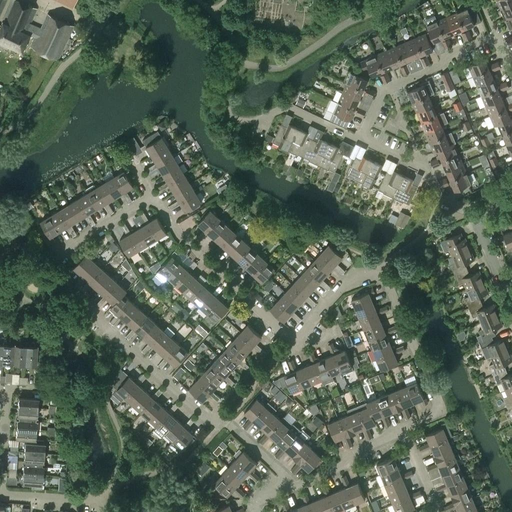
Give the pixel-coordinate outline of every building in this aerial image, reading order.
[(0,41),(22,52),(30,35),(34,26),(30,24),(37,9),(16,0),(10,0),(3,17),(5,18),(3,22),(0,28),(0,41)] [(511,0),(496,0),(500,10),(511,4),(511,0)] [(511,4),(500,10),(505,20),(511,16),(511,4)] [(464,29),(474,25),(481,22),(474,6),(467,9),(467,8),(457,13),(464,29)] [(454,33),(464,29),(457,13),(447,17),(454,33)] [(30,47),(58,59),(73,27),(74,26),(48,14),(41,29),(34,26),(30,35),(35,37),(30,47)] [(445,40),(444,38),(437,21),(434,15),(424,20),(434,42),(440,39),(441,42),(442,42),(444,46),(450,43),(449,39),(445,40)] [(444,38),(454,33),(447,17),(437,21),(444,38)] [(415,38),(422,55),(433,50),(426,33),(415,38)] [(412,59),(422,55),(415,38),(405,42),(412,59)] [(402,63),(412,59),(405,42),(395,47),(402,63)] [(392,67),(402,63),(395,47),(385,51),(392,67)] [(383,72),(392,67),(385,51),(376,55),(383,72)] [(372,76),(383,72),(376,55),(365,60),(360,62),(364,70),(369,68),(372,76)] [(468,66),(473,76),(489,69),(485,59),(468,66)] [(493,79),(489,69),(473,76),(477,86),(493,79)] [(368,86),(366,85),(368,80),(348,71),(344,81),(347,83),(363,90),(366,91),(367,88),(368,88),(368,86)] [(441,75),(446,88),(453,85),(447,72),(441,75)] [(477,86),(481,96),(498,89),(493,79),(477,86)] [(412,102),(429,95),(434,93),(429,80),(419,84),(420,86),(407,92),(412,102)] [(359,100),(363,90),(347,83),(342,92),(359,100)] [(502,99),(498,89),(481,96),(485,106),(502,99)] [(462,103),(468,100),(464,91),(458,94),(462,103)] [(354,110),(359,100),(342,92),(338,102),(354,110)] [(433,105),(429,95),(412,102),(416,112),(433,105)] [(298,98),(295,104),(303,107),(306,101),(298,98)] [(485,106),(490,116),(506,109),(502,99),(485,106)] [(341,116),(350,120),(354,110),(338,102),(330,120),(337,123),(341,116)] [(416,112),(420,122),(437,115),(433,105),(416,112)] [(511,119),(510,119),(506,109),(490,116),(494,126),(498,125),(498,124),(511,119)] [(441,125),(437,115),(420,122),(425,132),(441,125)] [(511,117),(510,119),(511,119),(498,124),(498,125),(502,134),(511,130),(511,117)] [(288,151),(299,128),(289,124),(287,127),(281,124),(272,143),(278,145),(278,146),(288,151)] [(429,142),(446,135),(441,125),(425,132),(429,142)] [(309,133),(299,128),(288,151),(298,156),(298,155),(304,157),(312,139),(307,137),(309,133)] [(148,149),(152,156),(167,146),(162,137),(157,129),(142,139),(145,145),(140,148),(143,151),(148,149)] [(507,144),(511,141),(511,130),(502,134),(507,144)] [(451,132),(446,135),(429,142),(433,152),(437,151),(437,150),(450,145),(454,143),(455,142),(451,132)] [(267,134),(265,140),(271,142),(273,136),(267,134)] [(319,166),(329,143),(319,138),(317,142),(312,139),(304,157),(309,160),(309,161),(319,166)] [(130,145),(135,153),(140,149),(135,141),(130,145)] [(339,148),(329,143),(319,166),(329,170),(335,172),(343,154),(338,151),(339,148)] [(454,143),(450,145),(437,150),(437,151),(439,155),(437,156),(438,158),(434,160),(437,166),(440,165),(439,161),(442,160),(458,153),(454,143)] [(173,156),(167,146),(152,156),(156,163),(158,165),(173,156)] [(458,153),(442,160),(446,170),(462,163),(458,153)] [(173,156),(158,165),(156,163),(152,166),(154,170),(159,167),(163,174),(179,165),(173,156)] [(352,178),(362,183),(373,161),(363,156),(361,160),(355,157),(347,175),(352,178)] [(383,165),(373,161),(362,183),(372,188),(373,187),(378,190),(387,172),(381,169),(383,165)] [(467,173),(462,163),(446,170),(450,180),(467,173)] [(169,183),(184,174),(179,165),(163,174),(168,182),(169,183)] [(115,177),(124,192),(122,193),(125,198),(129,196),(126,191),(134,186),(124,171),(115,177)] [(387,172),(378,190),(383,192),(383,193),(393,198),(404,175),(394,171),(392,174),(387,172)] [(471,183),(467,173),(450,180),(454,191),(471,183)] [(184,174),(169,183),(168,182),(163,184),(165,188),(170,185),(174,193),(190,183),(184,174)] [(414,180),(404,175),(393,198),(403,203),(403,202),(409,204),(418,186),(412,184),(414,180)] [(124,192),(115,177),(105,182),(115,198),(122,193),(124,192)] [(96,188),(106,203),(104,204),(107,209),(110,207),(108,202),(115,198),(105,182),(96,188)] [(328,188),(333,191),(336,184),(331,182),(328,188)] [(180,202),(195,192),(190,183),(174,193),(179,200),(180,202)] [(223,193),(231,188),(227,183),(220,188),(223,193)] [(106,203),(96,188),(87,193),(96,209),(104,204),(106,203)] [(195,192),(180,202),(179,200),(174,203),(176,207),(181,204),(186,211),(201,202),(195,192)] [(89,213),(96,209),(87,193),(78,199),(87,214),(85,216),(88,220),(92,218),(89,213)] [(354,198),(347,195),(344,201),(351,204),(354,198)] [(85,216),(87,214),(78,199),(69,205),(78,220),(85,216)] [(28,211),(33,207),(30,202),(25,205),(28,211)] [(59,210),(69,226),(67,227),(70,232),(74,229),(70,225),(78,220),(69,205),(59,210)] [(69,226),(59,210),(50,216),(59,231),(67,227),(69,226)] [(206,231),(218,217),(210,210),(198,223),(205,230),(206,231)] [(249,214),(245,210),(244,210),(241,214),(246,218),(249,214)] [(405,227),(410,215),(401,211),(395,223),(405,227)] [(52,236),(59,231),(50,216),(40,222),(42,225),(37,228),(48,245),(55,241),(52,236)] [(157,239),(148,223),(149,222),(147,217),(143,220),(146,224),(138,229),(148,244),(157,239)] [(157,217),(149,222),(148,223),(157,239),(167,233),(157,217)] [(206,231),(205,230),(201,234),(204,237),(208,233),(214,238),(226,225),(218,217),(206,231)] [(226,225),(214,238),(221,244),(222,245),(234,232),(226,225)] [(139,250),(129,234),(131,233),(128,228),(124,231),(127,236),(120,240),(129,256),(139,250)] [(138,229),(131,233),(129,234),(139,250),(148,244),(138,229)] [(510,251),(511,249),(511,230),(503,234),(510,251)] [(242,239),(234,232),(222,245),(221,244),(217,248),(220,251),(224,247),(230,253),(242,239)] [(452,256),(470,249),(465,238),(455,242),(453,236),(440,242),(445,251),(449,250),(452,256)] [(230,253),(236,259),(238,260),(250,247),(242,239),(230,253)] [(114,250),(118,246),(113,242),(109,246),(114,250)] [(322,253),(335,265),(333,266),(338,270),(341,267),(336,263),(343,256),(329,244),(322,253)] [(258,254),(250,247),(238,260),(236,259),(233,263),(236,266),(240,262),(246,267),(258,254)] [(474,260),(470,249),(452,256),(455,263),(450,265),(455,275),(467,269),(465,264),(474,260)] [(164,282),(168,277),(180,264),(174,258),(178,254),(174,251),(171,255),(172,256),(160,269),(155,274),(164,282)] [(335,265),(322,253),(314,261),(328,273),(333,266),(335,265)] [(76,269),(82,275),(94,262),(86,254),(74,267),(73,266),(69,270),(72,273),(76,269)] [(258,254),(246,267),(252,273),(254,275),(266,261),(258,254)] [(254,275),(252,273),(249,277),(252,280),(256,276),(262,282),(275,269),(266,261),(254,275)] [(322,279),(328,273),(314,261),(307,269),(320,281),(319,282),(323,286),(326,283),(322,279)] [(82,275),(88,281),(90,282),(102,269),(94,262),(82,275)] [(158,262),(149,267),(153,274),(161,266),(158,262)] [(188,271),(190,273),(194,268),(190,265),(186,270),(180,264),(168,277),(176,284),(188,271)] [(90,282),(88,281),(85,285),(88,288),(92,284),(98,290),(110,276),(102,269),(90,282)] [(319,282),(320,281),(307,269),(300,277),(313,289),(319,282)] [(467,269),(455,275),(459,284),(463,282),(466,289),(484,282),(479,271),(470,275),(467,269)] [(188,271),(176,284),(184,292),(196,278),(190,273),(188,271)] [(98,290),(104,295),(106,297),(118,284),(110,276),(98,290)] [(292,285),(306,297),(304,298),(309,302),(312,299),(307,295),(313,289),(300,277),(292,285)] [(204,285),(206,287),(210,283),(206,280),(203,284),(196,278),(184,292),(192,299),(204,285)] [(469,308),(481,302),(479,297),(488,293),(484,282),(466,289),(469,296),(464,298),(469,308)] [(106,297),(104,295),(101,299),(104,302),(108,298),(114,304),(123,294),(124,294),(127,291),(118,284),(106,297)] [(204,285),(192,299),(200,306),(212,293),(206,287),(204,285)] [(306,297),(292,285),(285,293),(299,305),(304,298),(306,297)] [(352,299),(356,309),(373,302),(369,295),(375,292),(373,288),(368,290),(368,292),(352,299)] [(220,300),(222,302),(226,298),(222,295),(219,299),(212,293),(200,306),(208,313),(220,300)] [(278,301),(291,313),(290,314),(294,318),(297,315),(293,311),(299,305),(285,293),(278,301)] [(111,307),(117,313),(119,315),(131,301),(124,294),(123,294),(114,304),(111,307)] [(220,300),(208,313),(216,321),(228,308),(222,302),(220,300)] [(131,301),(119,315),(117,313),(114,317),(117,320),(121,316),(127,322),(139,309),(131,301)] [(284,321),(290,314),(291,313),(278,301),(270,309),(284,321)] [(377,312),(378,314),(383,312),(381,308),(376,310),(373,302),(356,309),(360,319),(377,312)] [(481,302),(469,308),(473,317),(477,315),(480,322),(498,315),(493,304),(484,308),(481,302)] [(178,313),(183,308),(179,305),(175,310),(178,313)] [(333,310),(337,318),(342,316),(338,306),(333,310)] [(127,322),(133,328),(135,329),(147,316),(139,309),(127,322)] [(360,319),(364,329),(381,322),(378,314),(377,312),(360,319)] [(503,326),(498,315),(480,322),(483,329),(479,331),(483,341),(492,337),(495,335),(493,330),(503,326)] [(135,329),(133,328),(130,332),(133,335),(137,331),(143,337),(155,323),(147,316),(135,329)] [(384,330),(381,322),(364,329),(368,339),(385,332),(384,330)] [(143,337),(149,342),(151,344),(163,330),(155,323),(143,337)] [(241,333),(254,345),(253,346),(257,350),(260,347),(256,343),(262,337),(248,324),(241,333)] [(391,332),(389,328),(384,330),(385,332),(368,339),(373,349),(389,342),(386,334),(391,332)] [(163,330),(151,344),(149,342),(145,346),(149,349),(153,345),(159,351),(171,338),(163,330)] [(254,345),(241,333),(233,341),(247,353),(253,346),(254,345)] [(479,342),(486,359),(491,357),(508,349),(504,338),(494,342),(492,337),(483,341),(479,342)] [(159,351),(165,357),(167,358),(179,345),(171,338),(159,351)] [(6,341),(3,341),(1,363),(13,364),(14,344),(6,344),(6,341)] [(226,349),(239,361),(238,362),(242,366),(245,363),(241,359),(247,353),(233,341),(226,349)] [(24,365),(26,343),(22,342),(22,345),(14,344),(13,364),(24,365)] [(393,352),(394,354),(399,352),(398,348),(395,349),(395,347),(392,346),(391,346),(389,342),(373,349),(377,359),(393,352)] [(29,343),(26,343),(24,365),(36,366),(37,346),(28,345),(29,343)] [(167,358),(165,357),(162,361),(165,364),(169,360),(175,366),(188,353),(179,345),(167,358)] [(331,375),(341,371),(334,354),(336,353),(335,349),(334,348),(330,350),(332,355),(324,358),(331,375)] [(336,348),(335,349),(336,353),(334,354),(341,371),(343,375),(353,370),(345,350),(340,352),(338,349),(336,348)] [(239,361),(226,349),(219,357),(232,369),(238,362),(239,361)] [(493,375),(506,370),(503,364),(511,360),(511,357),(508,349),(491,357),(494,364),(489,365),(493,375)] [(398,363),(394,354),(393,352),(377,359),(381,370),(398,363)] [(211,365),(225,377),(223,378),(228,382),(231,379),(226,375),(232,369),(219,357),(211,365)] [(314,357),(310,358),(312,363),(314,363),(321,379),(324,384),(334,380),(331,375),(324,358),(320,360),(319,359),(316,358),(315,359),(314,357)] [(191,371),(195,366),(188,359),(184,364),(191,371)] [(311,383),(321,379),(314,363),(312,363),(305,367),(311,383)] [(225,377),(211,365),(204,373),(218,385),(223,378),(225,377)] [(297,370),(294,365),(290,367),(293,372),(284,375),(278,378),(282,388),(288,386),(291,392),(302,388),(295,371),(297,370)] [(305,367),(297,370),(295,371),(302,388),(311,383),(305,367)] [(129,376),(131,374),(125,369),(111,384),(118,390),(114,394),(122,401),(125,397),(137,384),(139,385),(143,381),(139,378),(136,382),(129,376)] [(506,370),(493,375),(497,385),(502,383),(505,390),(511,386),(511,373),(508,375),(506,370)] [(197,381),(210,393),(209,394),(213,398),(216,395),(212,391),(218,385),(204,373),(197,381)] [(263,388),(270,381),(265,377),(259,384),(263,388)] [(203,401),(209,394),(210,393),(197,381),(189,389),(203,401)] [(417,382),(407,386),(414,403),(421,399),(423,405),(428,403),(426,398),(424,398),(417,382)] [(145,391),(139,385),(137,384),(125,397),(133,404),(145,391)] [(270,391),(274,395),(279,389),(275,386),(270,391)] [(406,406),(414,403),(407,386),(397,390),(404,407),(401,408),(404,413),(408,411),(406,406)] [(511,386),(505,390),(508,397),(503,399),(507,408),(511,407),(511,406),(511,386)] [(287,396),(280,390),(274,397),(281,403),(287,396)] [(401,408),(404,407),(397,390),(387,394),(394,411),(401,408)] [(155,400),(159,396),(155,393),(152,397),(145,391),(133,404),(141,412),(153,398),(155,400)] [(385,414),(394,411),(387,394),(377,398),(384,415),(385,414)] [(18,407),(37,408),(38,399),(18,397),(18,407)] [(161,406),(155,400),(153,398),(141,412),(149,419),(161,406)] [(247,422),(250,425),(254,421),(253,419),(265,406),(256,398),(244,412),(251,418),(247,422)] [(384,415),(377,398),(366,403),(368,407),(369,407),(374,419),(381,416),(383,421),(388,420),(385,414),(384,415)] [(253,419),(254,421),(261,427),(273,413),(276,410),(268,402),(265,406),(253,419)] [(317,404),(309,407),(308,409),(314,415),(319,410),(317,404)] [(171,414),(175,410),(171,407),(168,411),(161,406),(149,419),(157,426),(169,413),(171,414)] [(347,410),(348,415),(355,432),(363,428),(365,427),(358,411),(356,406),(347,410)] [(37,408),(18,407),(17,416),(18,417),(18,416),(27,417),(26,421),(35,421),(35,418),(36,418),(37,408)] [(374,419),(369,407),(368,407),(358,411),(365,427),(363,428),(365,434),(369,432),(367,427),(376,423),(374,419)] [(177,420),(171,414),(169,413),(157,426),(154,430),(162,437),(165,434),(177,420)] [(273,413),(261,427),(267,433),(269,434),(281,421),(273,413)] [(347,435),(355,432),(348,415),(339,419),(346,436),(347,435)] [(16,429),(36,431),(36,421),(35,421),(26,421),(27,417),(18,416),(18,417),(18,420),(17,420),(16,429)] [(269,434),(267,433),(263,437),(266,440),(270,436),(276,441),(292,424),(284,417),(281,421),(269,434)] [(323,423),(317,417),(312,423),(318,428),(323,423)] [(345,442),(350,440),(347,435),(346,436),(339,419),(328,423),(335,440),(343,437),(345,442)] [(187,429),(190,425),(187,422),(183,426),(177,420),(165,434),(173,441),(185,427),(187,429)] [(430,445),(447,438),(452,436),(446,422),(440,424),(442,428),(426,435),(429,443),(430,445)] [(279,451),(282,454),(286,450),(284,449),(301,431),(293,423),(292,424),(276,441),(283,447),(279,451)] [(193,435),(187,429),(185,427),(173,441),(181,448),(193,435)] [(35,439),(36,431),(16,429),(15,439),(26,439),(26,443),(34,444),(35,439)] [(284,449),(286,450),(292,456),(305,442),(309,438),(301,431),(284,449)] [(430,445),(429,443),(424,445),(426,449),(431,447),(435,455),(451,448),(447,438),(430,445)] [(43,440),(35,439),(34,444),(26,443),(25,443),(24,452),(44,453),(44,444),(43,444),(43,440)] [(305,442),(292,456),(299,462),(300,463),(313,450),(305,442)] [(433,465),(434,469),(440,467),(439,465),(455,458),(455,456),(451,448),(435,455),(438,463),(433,465)] [(300,463),(299,462),(295,466),(298,469),(302,465),(309,471),(321,457),(313,450),(300,463)] [(244,451),(236,459),(249,471),(248,473),(252,477),(255,474),(253,472),(254,471),(254,468),(253,467),(257,463),(244,451)] [(44,453),(24,452),(23,461),(25,462),(25,461),(33,462),(33,466),(41,466),(42,463),(43,463),(44,453)] [(394,459),(399,457),(398,453),(393,455),(393,457),(377,464),(381,474),(398,467),(394,459)] [(439,465),(440,467),(443,475),(460,468),(456,460),(455,458),(439,465)] [(242,479),(248,473),(249,471),(236,459),(229,467),(242,479)] [(22,474),(42,476),(43,466),(41,466),(33,466),(33,462),(25,461),(25,462),(24,465),(23,465),(22,474)] [(211,467),(205,461),(204,461),(201,464),(201,465),(207,470),(211,467)] [(235,487),(236,486),(242,479),(229,467),(221,475),(235,487)] [(401,475),(398,467),(381,474),(385,484),(402,477),(401,475)] [(366,475),(363,468),(357,470),(360,477),(366,475)] [(460,468),(443,475),(446,483),(447,485),(464,478),(460,468)] [(406,473),(401,475),(402,477),(385,484),(389,494),(406,487),(403,479),(408,477),(406,473)] [(42,476),(22,474),(22,484),(31,484),(31,488),(41,489),(42,476)] [(237,493),(240,490),(236,486),(235,487),(221,475),(214,484),(227,496),(233,489),(237,493)] [(447,485),(446,483),(441,485),(443,489),(448,487),(451,495),(468,488),(464,478),(447,485)] [(347,481),(343,482),(346,488),(348,487),(355,503),(365,499),(358,482),(350,486),(347,481)] [(345,508),(355,503),(348,487),(346,488),(338,491),(345,508)] [(393,504),(410,497),(411,499),(416,497),(414,493),(409,495),(406,487),(389,494),(393,504)] [(449,505),(451,509),(456,507),(455,505),(472,498),(468,488),(451,495),(454,503),(449,505)] [(334,511),(335,511),(328,495),(330,494),(328,489),(323,491),(326,496),(318,499),(323,511),(334,511)] [(335,511),(345,508),(338,491),(330,494),(328,495),(335,511)] [(304,499),(306,504),(308,503),(311,511),(323,511),(318,499),(310,503),(308,497),(304,499)] [(403,511),(414,508),(411,499),(410,497),(393,504),(396,511),(403,511)] [(458,511),(465,511),(476,508),(472,498),(455,505),(456,507),(458,511)] [(380,510),(376,500),(371,502),(375,511),(380,510)] [(311,511),(308,503),(306,504),(298,508),(299,511),(311,511)]
